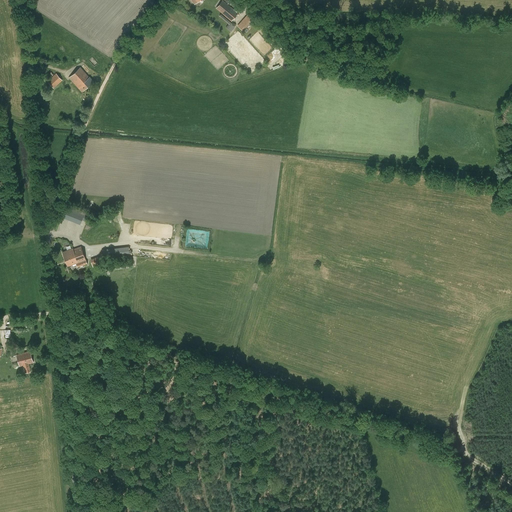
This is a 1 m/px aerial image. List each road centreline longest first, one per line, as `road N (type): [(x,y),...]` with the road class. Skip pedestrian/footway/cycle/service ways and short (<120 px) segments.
road 1 (unclassified): [(73,511),(17,0)]
road 2 (track): [(47,226),(117,56),(166,0)]
